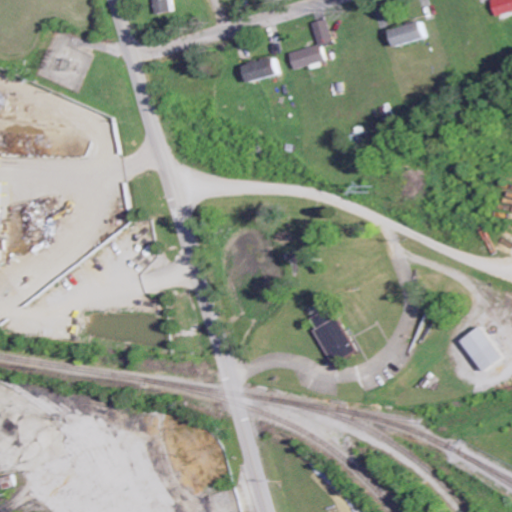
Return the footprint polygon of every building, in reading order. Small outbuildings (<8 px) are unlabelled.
[(158,0),(162,15),(179,12),(175,0),(158,0)] [(499,17),(511,13),(511,0),(495,0),(494,0),(499,17)] [(316,23),(320,46),(335,43),(330,20),(316,23)] [(399,48),(430,39),(425,22),(394,31),(399,48)] [(298,70),(328,62),(324,45),(294,53),(298,70)] [(282,77),(280,60),(248,64),(251,82),(282,77)] [(318,328),(340,319),(336,310),(314,318),(318,328)] [(338,365),(360,351),(340,318),(318,332),(338,365)] [(508,358),(484,328),(466,343),(490,373),(508,358)]
